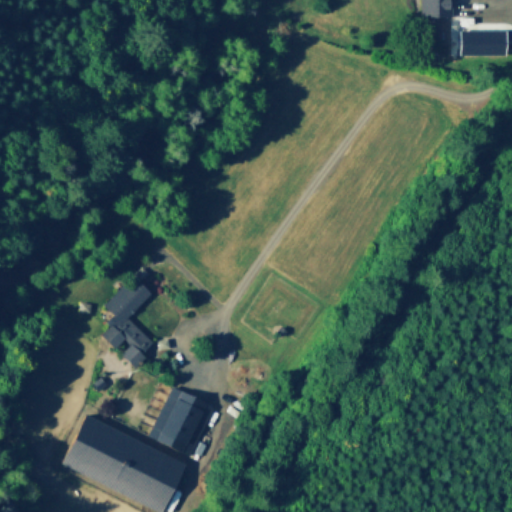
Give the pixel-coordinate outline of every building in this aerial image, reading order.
[(445,0),(445,13),(414,13),(414,0),(445,0)] [(504,54),(503,30),(494,30),(494,23),(488,23),(488,12),(479,12),(478,1),(474,1),(475,30),(458,31),(460,56),(504,54)] [(113,350),(124,340),(118,334),(108,345),(94,332),(106,319),(110,322),(120,312),(147,338),(136,349),(140,353),(128,365),(113,350)] [(93,373),(101,382),(93,388),(86,379),(93,373)] [(165,381),(210,403),(186,452),(141,431),(165,381)] [(54,458),(79,409),(179,460),(154,509),(54,458)]
